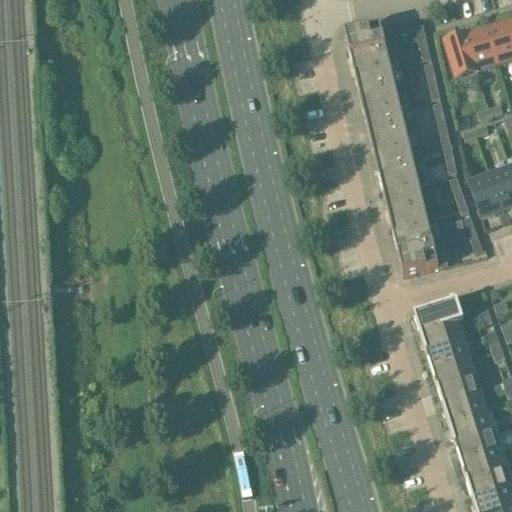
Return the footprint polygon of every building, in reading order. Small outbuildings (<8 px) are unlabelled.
[(418,42),(426,40),(423,28),(415,30),(418,42)] [(511,42),(508,29),(487,35),(498,70),(511,65),(511,42)] [(395,72),(385,31),(345,41),(355,81),(366,79),(395,72)] [(487,35),(467,41),(479,82),(480,81),(478,76),(498,70),(487,35)] [(426,40),(418,42),(421,53),(428,51),(426,40)] [(467,41),(445,48),(457,88),(479,82),(467,41)] [(428,51),(421,53),(423,65),(431,63),(428,51)] [(427,81),(435,79),(432,67),(424,69),(427,81)] [(395,72),(366,79),(355,81),(365,121),(387,116),(401,112),(405,111),(395,72)] [(427,81),(429,93),(437,91),(435,79),(427,81)] [(440,103),(437,91),(429,93),(432,105),(440,103)] [(436,121),(444,119),(441,107),(433,109),(436,121)] [(489,113),(491,120),(503,116),(500,109),(489,113)] [(387,116),(365,121),(374,161),(407,153),(414,151),(405,111),(401,112),(387,116)] [(477,117),(480,124),(491,120),(489,113),(477,117)] [(444,119),(436,121),(438,132),(446,131),(444,119)] [(485,129),(474,133),(477,141),(488,137),(485,129)] [(446,131),(438,132),(441,144),(449,142),(446,131)] [(465,145),(477,141),(474,133),(463,137),(465,145)] [(449,142),(441,144),(444,156),(452,154),(449,142)] [(424,191),(414,151),(407,153),(374,161),(384,200),(424,191)] [(452,154),(444,156),(446,168),(454,166),(452,154)] [(454,166),(446,168),(449,179),(457,178),(454,166)] [(503,215),(511,211),(511,175),(511,174),(491,181),(503,215)] [(482,222),(503,215),(491,181),(470,188),(482,222)] [(453,196),(461,193),(457,182),(449,185),(453,196)] [(384,200),(393,240),(433,230),(424,191),(384,200)] [(457,207),(465,205),(461,193),(453,196),(457,207)] [(469,216),(465,205),(457,207),(461,219),(469,216)] [(467,235),(475,233),(471,221),(463,224),(467,235)] [(393,240),(403,281),(443,271),(433,230),(393,240)] [(475,233),(467,235),(471,246),(479,244),(475,233)] [(479,244),(471,246),(475,257),(483,255),(479,244)] [(508,314),(505,305),(494,309),(497,318),(508,314)] [(420,339),(463,326),(457,306),(414,320),(420,339)] [(489,317),(486,308),(477,312),(480,320),(489,317)] [(492,326),(489,317),(480,320),(483,329),(492,326)] [(511,325),(501,329),(504,338),(511,335),(511,325)] [(463,326),(420,339),(426,358),(464,345),(459,328),(464,327),(463,326)] [(464,345),(426,358),(432,376),(470,364),(464,345)] [(502,353),(499,345),(489,348),(493,357),(502,353)] [(502,353),(493,357),(496,366),(505,362),(502,353)] [(437,394),(476,382),(470,364),(432,376),(437,394)] [(505,393),(511,390),(511,382),(511,381),(502,384),(505,393)] [(443,412),(482,400),(476,382),(437,394),(443,412)] [(449,431),(492,417),(492,416),(487,418),(482,400),(443,412),(449,431)] [(455,449),(498,435),(492,417),(449,431),(455,449)] [(461,467),(504,454),(498,435),(455,449),(461,467)] [(504,454),(461,467),(466,486),(510,472),(504,454)] [(511,479),(510,472),(466,486),(472,504),(511,491),(511,479)] [(474,511),(508,511),(511,511),(511,491),(472,504),(474,511)]
